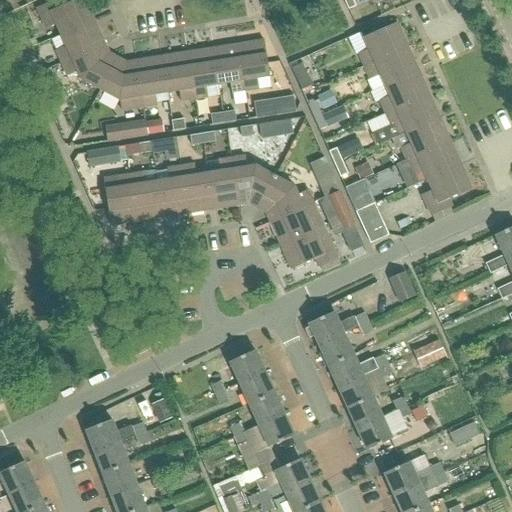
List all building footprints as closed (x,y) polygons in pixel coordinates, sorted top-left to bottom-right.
[(61,36),(92,22),(89,15),(91,14),(84,0),(77,0),(60,8),(56,0),(36,9),(46,30),(56,25),(61,36)] [(352,0),(343,0),(348,11),(356,7),(352,0)] [(61,64),(105,45),(97,29),(95,30),(92,22),(61,36),(66,47),(55,52),(61,64)] [(364,67),(408,48),(400,31),(398,32),(395,25),(397,25),(397,23),(363,38),(368,50),(358,55),(364,67)] [(24,53),(33,49),(28,38),(19,41),(24,53)] [(237,45),(245,92),(259,90),(257,79),(269,77),(264,41),(262,41),(263,44),(255,45),(255,43),(237,45)] [(100,90),(116,60),(107,55),(103,46),(105,45),(61,64),(67,77),(77,72),(80,80),(100,90)] [(231,95),(245,92),(237,45),(220,48),(220,50),(212,52),(218,85),(230,84),(231,95)] [(385,86),(416,72),(413,65),(415,64),(408,48),(364,67),(369,80),(380,76),(385,86)] [(33,49),(24,53),(28,64),(38,60),(33,49)] [(218,85),(212,52),(204,53),(204,51),(187,53),(194,101),(208,98),(206,87),(218,85)] [(180,103),(194,101),(187,53),(169,56),(170,58),(161,60),(167,94),(179,92),(180,103)] [(167,94),(161,60),(153,61),(153,59),(136,62),(143,109),(157,107),(155,95),(167,94)] [(143,109),(136,62),(135,62),(135,64),(126,65),(116,60),(100,90),(119,101),(128,100),(129,111),(143,109)] [(312,86),(302,65),(291,69),(301,91),(312,86)] [(385,115),(429,95),(422,78),(420,79),(416,72),(385,86),(389,97),(379,102),(385,115)] [(406,133),(437,119),(434,112),(436,111),(429,95),(385,115),(390,126),(371,134),(377,147),(399,137),(406,133)] [(272,99),(253,102),(255,119),(275,116),(272,99)] [(314,119),(321,115),(315,102),(308,106),(314,119)] [(341,107),(321,115),(327,128),(346,119),(341,107)] [(222,114),(224,124),(236,122),(234,112),(222,114)] [(212,126),(224,124),(222,114),(210,115),(212,126)] [(321,115),(314,119),(319,131),(327,128),(321,115)] [(175,131),(187,129),(185,119),(173,121),(175,131)] [(406,162),(450,142),(443,126),(441,126),(437,119),(406,133),(411,144),(400,149),(406,162)] [(146,123),(147,136),(164,134),(162,121),(146,123)] [(291,121),(275,124),(278,138),(293,136),(291,121)] [(121,129),(123,140),(147,136),(145,125),(121,129)] [(241,139),(254,137),(252,127),(240,129),(241,139)] [(201,135),(203,145),(215,143),(214,133),(201,135)] [(191,147),(203,145),(201,135),(190,136),(191,147)] [(150,143),(152,153),(164,151),(162,141),(150,143)] [(409,188),(427,180),(459,166),(455,159),(457,158),(450,142),(406,162),(411,173),(404,177),(409,188)] [(139,155),(152,153),(150,143),(138,145),(139,155)] [(119,162),(117,148),(87,152),(89,166),(119,162)] [(335,166),(342,163),(336,150),(329,153),(335,166)] [(258,207),(274,177),(255,167),(246,168),(245,157),(231,159),(239,206),(239,204),(249,202),(258,207)] [(221,209),(239,206),(231,159),(217,161),(219,172),(207,174),(213,208),(221,207),(221,209)] [(342,163),(335,166),(340,179),(348,175),(342,163)] [(213,208),(207,174),(196,176),(194,165),(180,167),(188,214),(205,212),(205,209),(213,208)] [(459,166),(427,180),(432,191),(421,196),(431,217),(452,208),(448,200),(471,190),(464,173),(462,173),(459,166)] [(170,217),(188,214),(180,167),(167,169),(168,180),(156,182),(162,216),(170,215),(170,217)] [(162,216),(156,182),(145,184),(143,173),(129,175),(137,222),(154,220),(154,217),(162,216)] [(119,225),(137,222),(129,175),(116,177),(117,189),(105,191),(111,227),(112,226),(112,224),(119,223),(119,225)] [(269,223),(313,203),(307,191),(297,196),(294,188),(274,177),(258,207),(267,212),(271,221),(269,222),(269,223)] [(334,181),(319,188),(323,197),(338,190),(334,181)] [(357,197),(350,200),(356,213),(363,210),(374,205),(369,192),(357,197)] [(349,216),(344,205),(339,193),(330,197),(340,220),(349,216)] [(282,246),(324,227),(313,203),(269,223),(277,239),(279,238),(282,246)] [(374,205),(363,210),(356,213),(370,245),(389,237),(374,205)] [(340,220),(345,231),(354,227),(349,216),(340,220)] [(324,227),(282,246),(285,253),(283,254),(291,271),(314,260),(317,268),(338,259),(324,227)] [(354,227),(345,231),(344,231),(352,250),(363,246),(354,227)] [(506,262),(511,259),(511,227),(494,236),(504,256),(485,264),(490,274),(508,266),(506,262)] [(511,259),(506,262),(508,266),(511,274),(511,283),(497,290),(502,300),(511,294),(511,259)] [(399,304),(415,297),(405,272),(389,279),(399,304)] [(358,328),(369,323),(365,313),(354,318),(353,317),(339,323),(334,313),(309,324),(319,346),(344,334),(343,334),(358,328)] [(369,323),(358,328),(362,337),(373,332),(369,323)] [(328,367),(353,355),(344,334),(319,346),(328,367)] [(240,385),(265,373),(254,352),(230,363),(240,385)] [(377,370),(388,365),(384,355),(373,360),(373,359),(358,365),(353,355),(328,367),(338,388),(363,376),(377,370)] [(388,365),(377,370),(381,379),(392,374),(388,365)] [(249,406),(274,394),(265,373),(240,385),(249,406)] [(347,409),(372,397),(363,376),(338,388),(347,409)] [(454,378),(423,389),(435,423),(466,412),(454,378)] [(214,396),(225,391),(221,381),(210,387),(214,396)] [(225,391),(214,396),(203,401),(207,410),(229,400),(225,391)] [(259,426),(284,415),(274,394),(249,406),(259,426)] [(357,429),(382,418),(372,397),(347,409),(357,429)] [(396,412),(407,407),(403,398),(392,403),(396,412)] [(159,424),(172,419),(164,400),(151,406),(159,424)] [(407,407),(396,412),(400,421),(411,416),(407,407)] [(284,415),(259,426),(269,448),(294,436),(284,415)] [(382,418),(357,429),(367,451),(392,440),(382,418)] [(146,433),(156,430),(152,420),(131,427),(131,426),(116,431),(111,419),(86,430),(94,453),(120,443),(120,442),(134,436),(135,437),(146,433)] [(234,439),(245,433),(240,423),(229,428),(234,439)] [(454,448),(480,436),(474,423),(449,435),(454,448)] [(410,458),(444,442),(436,426),(402,441),(410,458)] [(149,443),(146,433),(135,437),(138,447),(149,443)] [(245,433),(234,439),(238,447),(249,442),(245,433)] [(102,474),(128,464),(120,443),(94,453),(102,474)] [(285,493),(310,482),(300,460),(275,471),(280,483),(266,489),(255,495),(248,498),(252,508),(259,504),(271,499),(285,493)] [(0,476),(9,496),(34,484),(24,462),(0,473),(0,476)] [(419,485),(444,473),(440,464),(429,468),(414,475),(409,463),(384,474),(394,496),(419,485)] [(111,496),(136,486),(128,464),(102,474),(111,496)] [(151,481),(162,476),(159,467),(147,471),(151,481)] [(222,500),(221,498),(223,497),(244,488),(264,479),(258,467),(212,487),(222,511),(242,511),(244,511),(237,495),(231,497),(222,500)] [(400,511),(414,511),(428,506),(423,494),(448,482),(444,473),(419,485),(394,496),(400,511)] [(162,476),(151,481),(155,490),(166,486),(162,476)] [(293,511),(299,511),(320,503),(310,482),(285,493),(293,511)] [(16,511),(28,511),(44,505),(34,484),(9,496),(16,511)] [(116,511),(132,511),(145,507),(136,486),(111,496),(116,511)] [(271,499),(259,504),(263,511),(268,511),(275,509),(271,499)] [(323,511),(320,503),(299,511),(323,511)]
